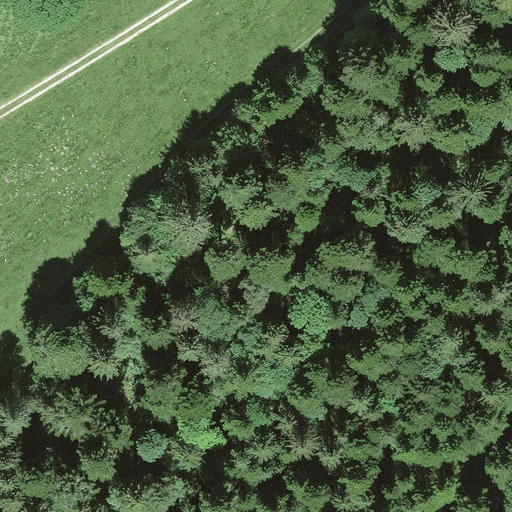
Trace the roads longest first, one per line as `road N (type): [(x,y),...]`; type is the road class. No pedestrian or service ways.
road 1 (track): [(0,402),(71,286),(213,127),(347,0)]
road 2 (track): [(183,0),(0,111)]
